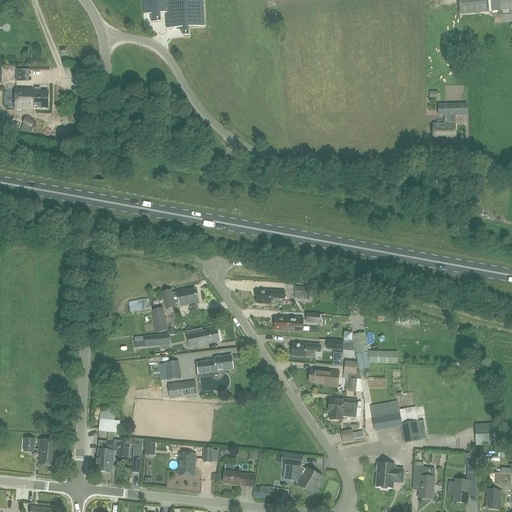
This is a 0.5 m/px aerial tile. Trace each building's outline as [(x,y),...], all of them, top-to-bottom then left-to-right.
[(142,0),(143,14),(151,14),(151,22),(160,22),(160,14),(168,13),(169,28),(182,28),(182,37),(189,37),(189,28),(204,27),(202,0),(142,0)] [(511,0),(458,0),(460,15),(492,11),(511,9),(511,0)] [(30,69),(17,69),(17,81),(29,81),(30,69)] [(47,109),(48,91),(33,91),(33,90),(16,89),(15,110),(32,110),(32,108),(47,109)] [(467,104),(438,104),(438,115),(444,115),(444,124),(432,124),(433,141),(455,141),(454,115),(467,115),(467,104)] [(19,131),(29,136),(36,122),(26,117),(19,131)] [(295,287),(294,300),(307,301),(307,287),(295,287)] [(180,306),(198,302),(195,288),(176,292),(176,294),(172,294),(171,290),(162,292),(166,309),(175,307),(174,303),(179,302),(180,306)] [(270,305),(270,306),(284,307),(285,292),(264,291),(264,292),(257,292),(257,304),(270,305)] [(150,303),(130,306),(131,314),(151,311),(150,303)] [(163,307),(151,310),(157,333),(168,331),(163,307)] [(307,314),(306,323),(320,324),(320,314),(307,314)] [(303,318),(282,317),(282,319),(275,319),(275,331),(288,331),(303,332),(303,326),(303,318)] [(202,332),(201,329),(187,332),(189,340),(191,349),(201,346),(200,345),(204,344),(204,345),(219,341),(216,329),(202,332)] [(145,347),(170,345),(169,333),(144,336),(145,347)] [(365,333),(353,335),(354,342),(355,349),(359,369),(369,367),(369,363),(397,364),(398,352),(368,351),(365,333)] [(327,340),(327,349),(340,350),(340,341),(327,340)] [(355,349),(354,342),(343,341),(342,351),(350,352),(350,349),(355,349)] [(316,358),(316,352),(320,352),(321,345),(300,344),(300,345),(293,345),(292,356),(306,358),(306,357),(316,358)] [(232,368),(231,357),(215,359),(216,362),(209,363),(209,365),(198,366),(199,373),(232,368)] [(181,379),(179,361),(165,363),(165,364),(157,365),(160,380),(167,380),(167,381),(181,379)] [(357,362),(345,361),(344,374),(356,375),(357,362)] [(337,388),(339,372),(318,370),(318,371),(311,371),(309,383),(322,385),(322,386),(337,388)] [(349,379),(348,392),(356,392),(357,380),(349,379)] [(170,399),(197,396),(195,381),(168,385),(170,399)] [(342,421),(342,417),(356,418),(357,408),(357,401),(337,399),(337,400),(330,400),(329,412),(331,412),(330,420),(342,421)] [(401,425),(418,422),(415,407),(398,410),(397,402),(370,406),(372,419),(383,417),(399,414),(401,425)] [(96,409),(95,419),(99,420),(98,432),(119,434),(120,421),(114,420),(115,410),(96,409)] [(383,417),(385,430),(401,427),(401,425),(399,414),(383,417)] [(385,430),(383,417),(372,419),(374,431),(385,430)] [(423,421),(418,422),(401,425),(401,427),(404,442),(426,439),(423,421)] [(494,424),(474,425),(476,445),(495,444),(494,424)] [(466,430),(448,430),(448,440),(466,440),(466,430)] [(354,440),(353,433),(352,431),(340,433),(342,443),(354,441),(354,440)] [(118,457),(127,457),(129,442),(126,442),(126,439),(119,439),(119,437),(114,437),(114,441),(114,448),(112,448),(112,450),(109,450),(109,451),(113,452),(118,452),(118,457)] [(23,452),(34,453),(35,439),(24,438),(23,452)] [(58,453),(59,442),(39,440),(38,452),(40,452),(39,465),(55,467),(56,453),(58,453)] [(112,473),(113,452),(109,451),(109,450),(112,450),(112,448),(114,448),(114,441),(107,441),(107,442),(99,441),(98,450),(96,472),(112,473)] [(145,442),(144,452),(153,453),(154,443),(145,442)] [(203,448),(203,463),(212,463),(213,448),(203,448)] [(179,475),(195,476),(196,455),(180,454),(179,475)] [(306,469),(301,467),(303,456),(282,454),(281,463),(292,465),(291,480),(296,481),(296,484),(298,484),(297,486),(313,494),(323,477),(306,469)] [(465,455),(468,473),(475,473),(472,454),(465,455)] [(140,473),(141,459),(132,458),(131,472),(140,473)] [(394,465),(379,464),(379,465),(377,466),(376,471),(378,473),(377,486),(381,486),(382,488),(387,489),(388,487),(392,487),(393,482),(403,483),(404,470),(394,469),(394,465)] [(412,481),(420,482),(419,498),(433,499),(435,478),(433,478),(434,468),(414,466),(412,481)] [(248,475),(240,474),(240,473),(224,472),(223,484),(247,486),(248,475)] [(494,473),(493,490),(487,490),(486,508),(500,509),(501,491),(500,491),(501,485),(511,485),(511,474),(494,473)] [(469,481),(455,480),(453,502),(467,503),(469,481)] [(260,493),(273,496),(274,488),(266,486),(266,488),(261,487),(260,493)]
